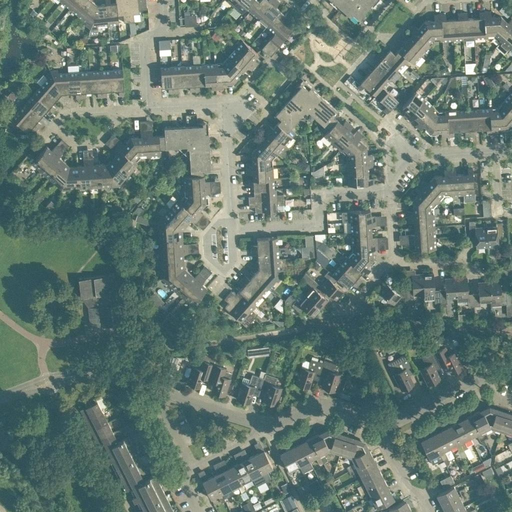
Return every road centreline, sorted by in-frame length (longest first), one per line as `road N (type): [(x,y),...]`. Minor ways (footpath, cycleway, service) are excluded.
road 1 (residential): [(229,230),(231,126),(224,111),(145,110)]
road 2 (residential): [(393,193),(322,196),(316,229),(229,230)]
road 3 (residential): [(155,395),(86,375),(0,401)]
road 4 (residential): [(379,424),(331,409),(279,427),(257,425)]
